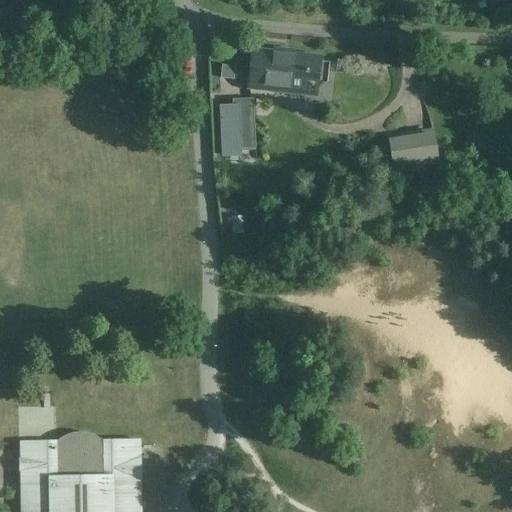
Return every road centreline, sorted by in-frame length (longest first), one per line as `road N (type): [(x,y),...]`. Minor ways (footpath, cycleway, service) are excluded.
road 1 (residential): [(216,425),(190,24)]
road 2 (residential): [(511,40),(190,24)]
